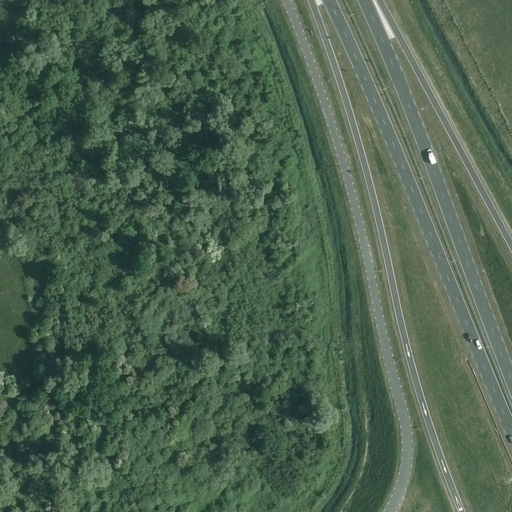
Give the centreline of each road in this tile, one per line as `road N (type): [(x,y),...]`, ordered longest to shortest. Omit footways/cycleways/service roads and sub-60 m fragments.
road 1 (trunk): [(311,0),(348,107),(413,378),(462,511)]
road 2 (unclassified): [(388,511),(402,483),(406,426),(342,165),(286,0)]
road 3 (primary): [(354,55),(511,427)]
road 4 (primary): [(511,383),(385,44)]
road 5 (trunk): [(511,247),(400,37),(370,0)]
